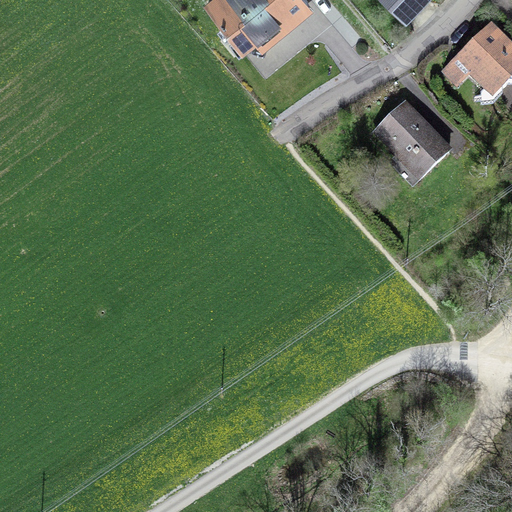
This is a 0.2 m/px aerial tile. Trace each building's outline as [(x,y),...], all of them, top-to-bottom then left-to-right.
[(260,41),(308,2),(306,0),(213,0),(208,5),(239,43),(253,32),(260,41)] [(388,0),(405,15),(418,0),(388,0)] [(456,60),(493,98),(506,86),(511,85),(511,49),(490,28),(456,60)] [(457,85),(465,77),(453,64),(444,72),(457,85)] [(412,187),(449,152),(404,106),(375,134),(405,166),(398,172),(412,187)]
